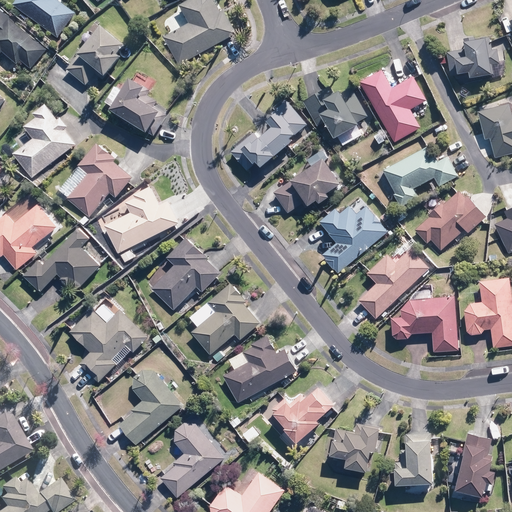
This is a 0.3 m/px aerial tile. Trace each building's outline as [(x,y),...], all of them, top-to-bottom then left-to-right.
[(17,0),(14,5),(59,38),(77,13),(59,0),(17,0)] [(164,37),(180,65),(238,33),(225,9),(222,11),(215,0),(190,0),(181,5),(190,23),(164,37)] [(49,49),(0,8),(0,55),(3,52),(18,64),(21,60),(32,69),(49,49)] [(127,45),(104,26),(68,69),(87,85),(97,73),(105,79),(123,57),(120,54),(127,45)] [(447,52),(452,76),(471,73),(472,79),(495,75),(493,65),(501,63),(498,49),(494,50),(491,37),(476,40),(475,37),(464,39),(466,49),(447,52)] [(383,70),(361,82),(396,142),(422,127),(412,110),(428,100),(414,76),(393,88),(383,70)] [(155,136),(169,115),(166,113),(168,110),(158,104),(159,102),(148,95),(151,90),(132,78),(124,91),(116,86),(106,102),(113,107),(112,110),(149,133),(149,132),(155,136)] [(326,122),(336,139),(361,125),(360,122),(371,115),(354,87),(343,93),(342,91),(336,94),(332,86),(304,102),(318,127),(326,122)] [(292,138),(309,124),(288,101),(273,114),(275,116),(269,122),(274,127),(261,138),(256,132),(232,152),(248,171),(258,162),(263,168),(295,141),(292,138)] [(14,154),(34,178),(78,145),(66,130),(70,127),(62,117),(58,119),(46,104),(34,113),(37,118),(25,127),(34,139),(14,154)] [(491,138),(496,158),(511,154),(511,110),(510,104),(479,112),(486,140),(491,138)] [(117,159),(99,143),(79,165),(89,174),(68,198),(90,217),(112,193),(117,198),(134,178),(116,161),(117,159)] [(430,145),(384,170),(397,194),(395,195),(402,207),(420,198),(415,189),(435,177),(441,187),(460,176),(449,157),(440,162),(430,145)] [(343,184),(325,159),(275,192),(289,213),(307,202),(310,206),(319,200),(321,204),(331,197),(329,193),(343,184)] [(106,225),(119,253),(181,223),(170,200),(161,205),(152,187),(135,195),(136,198),(126,202),(132,213),(106,225)] [(466,197),(460,191),(444,204),(444,203),(430,215),(431,217),(416,229),(428,243),(432,239),(442,250),(466,230),(469,233),(488,217),(469,195),(466,197)] [(9,213),(0,220),(0,253),(3,257),(6,255),(18,270),(39,253),(34,247),(59,227),(40,204),(17,223),(9,213)] [(335,269),(339,273),(389,232),(368,205),(357,214),(350,205),(341,213),(337,209),(320,222),(330,233),(329,233),(337,243),(323,255),(327,259),(326,260),(335,270),(335,269)] [(496,224),(510,253),(511,252),(511,208),(506,212),(508,218),(496,224)] [(91,239),(80,228),(45,264),(40,259),(24,276),(42,292),(59,274),(62,277),(61,279),(69,286),(71,284),(78,290),(102,265),(83,247),(91,239)] [(209,258),(188,237),(168,258),(175,265),(152,289),(175,310),(198,287),(204,292),(222,273),(208,259),(209,258)] [(360,301),(377,319),(431,268),(412,248),(406,254),(403,250),(394,259),(389,254),(368,274),(377,283),(360,301)] [(137,259),(132,249),(120,255),(125,264),(137,259)] [(511,345),(511,289),(510,278),(480,281),(483,302),(471,303),(465,311),(468,332),(472,335),(483,334),(486,330),(492,329),(494,347),(511,345)] [(249,302),(233,283),(191,317),(199,326),(192,332),(211,355),(236,334),(241,340),(262,323),(246,304),(249,302)] [(460,350),(456,296),(432,298),(432,299),(411,300),(402,309),(403,317),(392,318),(394,335),(398,339),(409,339),(413,334),(433,333),(434,352),(460,350)] [(150,337),(121,309),(109,322),(94,308),(71,331),(92,352),(81,363),(100,382),(118,363),(114,359),(127,345),(135,352),(150,337)] [(224,375),(239,403),(298,371),(286,349),(278,353),(269,335),(253,344),(254,347),(231,359),(236,369),(224,375)] [(135,412),(120,424),(137,445),(185,404),(156,370),(144,369),(135,377),(134,389),(144,400),(133,410),(135,412)] [(286,429),(299,443),(322,423),(320,420),(329,412),(328,411),(335,405),(319,387),(307,398),(303,394),(292,404),(286,398),(274,409),(276,412),(275,413),(288,427),(286,429)] [(0,470),(32,451),(10,415),(3,414),(0,415),(0,470)] [(161,478),(179,497),(227,457),(196,422),(186,422),(176,430),(175,442),(185,453),(175,462),(177,465),(161,478)] [(252,423),(243,432),(252,442),(262,433),(252,423)] [(378,451),(382,427),(358,423),(356,432),(337,428),(332,455),(348,458),(347,467),(369,472),(373,451),(378,451)] [(435,483),(432,432),(404,434),(405,449),(401,449),(402,461),(396,462),(397,485),(435,483)] [(493,438),(469,433),(464,453),(465,454),(457,491),(490,498),(492,491),(493,491),(497,471),(492,470),(495,460),(493,460),(494,455),(490,454),(493,438)] [(270,511),(286,490),(260,471),(243,495),(232,488),(223,489),(211,505),(211,511),(270,511)] [(0,497),(0,499),(5,507),(0,510),(0,511),(46,511),(48,511),(49,511),(57,511),(74,500),(59,478),(36,494),(26,478),(18,483),(14,477),(0,487),(5,494),(0,497)]
